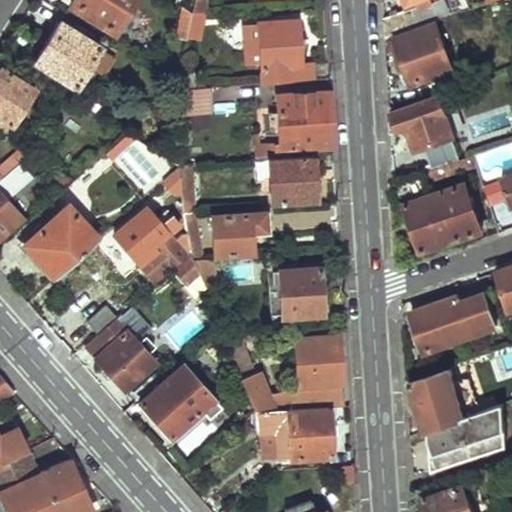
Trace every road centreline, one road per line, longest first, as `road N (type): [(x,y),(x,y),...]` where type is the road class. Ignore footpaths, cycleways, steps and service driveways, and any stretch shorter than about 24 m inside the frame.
road 1 (residential): [(352,0),(371,290)]
road 2 (residential): [(0,324),(165,511)]
road 3 (residential): [(371,290),(385,511)]
road 4 (residential): [(371,290),(511,246)]
